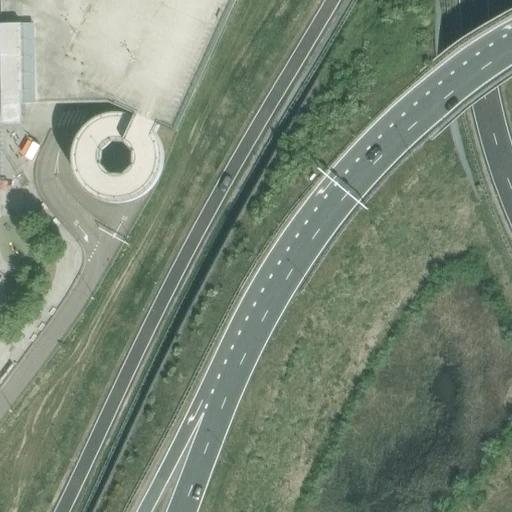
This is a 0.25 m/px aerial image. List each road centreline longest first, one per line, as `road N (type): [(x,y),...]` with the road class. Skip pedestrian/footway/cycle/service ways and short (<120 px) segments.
road 1 (motorway): [(330,0),(220,186),(59,511)]
road 2 (trunk): [(511,42),(436,94),(351,177),(278,279),(214,417)]
road 3 (motorway): [(472,0),(487,114),(511,193)]
